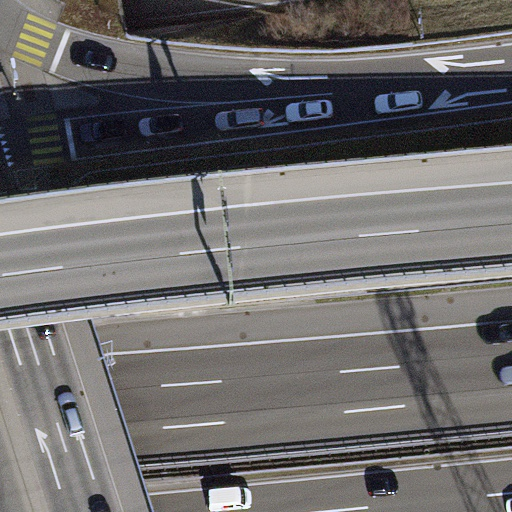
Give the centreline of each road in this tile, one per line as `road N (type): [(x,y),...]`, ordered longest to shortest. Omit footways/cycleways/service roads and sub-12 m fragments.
road 1 (motorway): [(511,223),(0,276)]
road 2 (motorway): [(511,376),(0,418)]
road 3 (motorway): [(387,84),(149,73),(27,40),(0,20)]
road 4 (motorway): [(387,84),(264,116),(0,151)]
road 5 (secondary): [(88,511),(0,231)]
road 6 (motorway): [(143,0),(0,21)]
road 7 (motorway): [(511,69),(387,84)]
